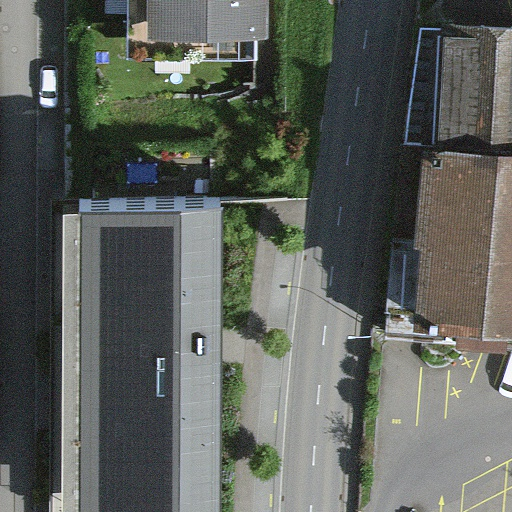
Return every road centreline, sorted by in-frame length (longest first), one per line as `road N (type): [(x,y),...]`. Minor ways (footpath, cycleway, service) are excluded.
road 1 (tertiary): [(311,511),(317,399),(370,0)]
road 2 (residential): [(7,0),(4,511)]
